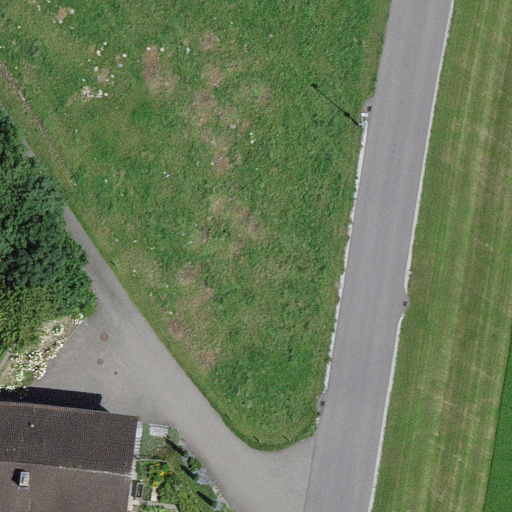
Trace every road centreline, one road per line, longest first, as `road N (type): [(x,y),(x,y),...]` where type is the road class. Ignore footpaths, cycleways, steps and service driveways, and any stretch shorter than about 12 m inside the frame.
road 1 (unclassified): [(336,511),(422,0)]
road 2 (track): [(0,152),(243,490),(290,511)]
